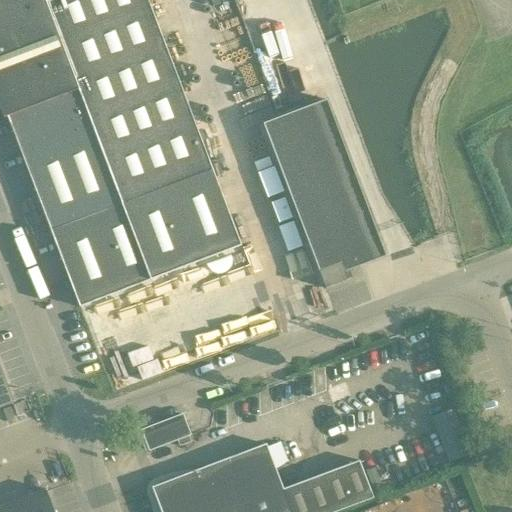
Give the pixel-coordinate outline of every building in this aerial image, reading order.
[(146,0),(0,0),(0,105),(4,117),(7,116),(80,308),(241,246),(146,0)] [(263,125),(326,289),(351,279),(350,278),(348,279),(345,272),(387,256),(327,100),(263,125)] [(0,367),(0,409),(15,405),(0,367)] [(180,446),(191,442),(190,436),(182,415),(141,431),(149,451),(178,440),(180,446)] [(334,511),(373,498),(360,462),(283,489),(266,445),(153,488),(161,511),(334,511)] [(0,511),(54,511),(47,491),(0,508),(0,511)]
